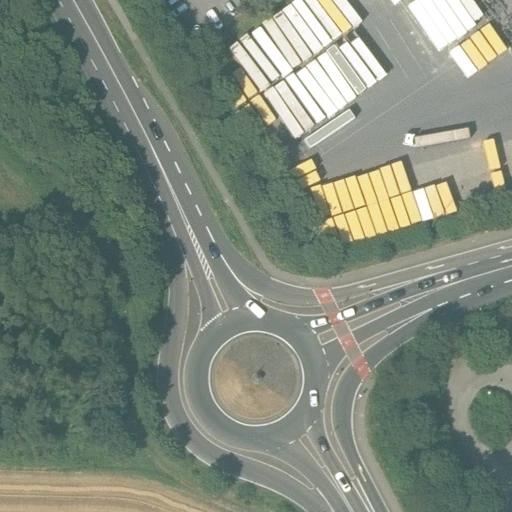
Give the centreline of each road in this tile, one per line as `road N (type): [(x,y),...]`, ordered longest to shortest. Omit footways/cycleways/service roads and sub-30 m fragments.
road 1 (track): [(270,511),(179,473),(154,438),(141,402),(145,301),(71,218)]
road 2 (secondary): [(179,235),(166,377),(176,419),(205,451),(266,476),(322,511)]
road 3 (secondary): [(422,288),(369,287),(328,300),(284,294),(239,267),(187,208)]
road 4 (secondary): [(365,511),(343,433),(344,388),(358,364),(424,303)]
road 5 (unknown): [(298,176),(511,58)]
road 6 (secondary): [(71,0),(169,186)]
road 7 (secondary): [(217,331),(195,363),(196,398),(217,426),(253,439)]
road 8 (tertiary): [(422,288),(292,333)]
road 9 (tertiary): [(313,376),(348,342),(424,303)]
road 10 (secondary): [(250,319),(187,208)]
road 11 (secondary): [(361,511),(323,448),(309,400)]
